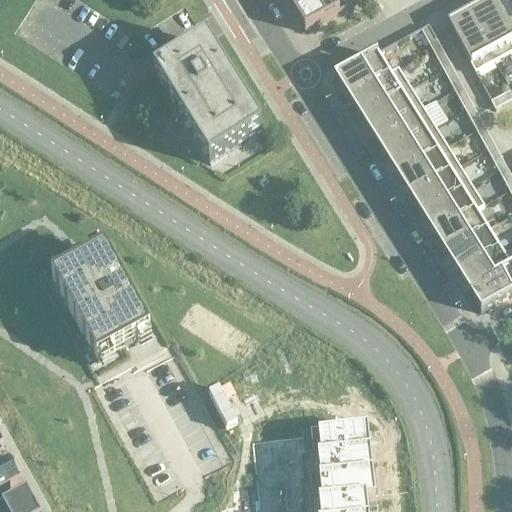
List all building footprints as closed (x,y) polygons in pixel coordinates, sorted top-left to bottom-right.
[(338,16),(329,0),(301,0),(291,6),(296,13),(295,14),(306,33),(338,16)] [(511,43),(511,9),(507,0),(497,0),(486,6),(508,46),(511,43)] [(511,55),(511,53),(508,46),(486,6),(467,17),(494,65),(511,55)] [(494,65),(467,17),(447,28),(474,76),(494,65)] [(434,44),(427,31),(420,34),(427,47),(434,44)] [(389,78),(376,57),(336,79),(348,100),(349,100),(389,78)] [(450,70),(443,57),(435,61),(442,74),(450,70)] [(261,134),(216,62),(163,94),(208,167),(261,134)] [(457,83),(450,70),(442,74),(449,87),(457,83)] [(398,73),(389,78),(349,100),(360,120),(361,119),(410,92),(398,73)] [(422,111),(410,92),(361,119),(372,139),(373,138),(422,111)] [(511,102),(511,98),(509,94),(498,101),(502,108),(511,102)] [(472,110),(465,97),(457,101),(464,114),(472,110)] [(479,123),(472,110),(464,114),(471,127),(479,123)] [(434,131),(422,111),(373,138),(384,158),(385,158),(434,131)] [(446,150),(434,131),(385,158),(396,178),(397,177),(446,150)] [(494,150),(487,137),(479,142),(486,155),(494,150)] [(458,170),(446,150),(397,177),(408,197),(409,197),(458,170)] [(501,163),(494,150),(486,155),(493,168),(501,163)] [(471,189),(458,170),(409,197),(420,217),(422,216),(471,189)] [(511,192),(511,183),(509,178),(501,182),(508,195),(511,192)] [(483,209),(471,189),(422,216),(432,236),(434,235),(474,213),(483,209)] [(486,233),(474,213),(434,235),(445,255),(446,255),(486,233)] [(498,252),(486,233),(446,255),(457,275),(458,274),(498,252)] [(511,269),(510,271),(498,252),(458,274),(469,294),(470,294),(511,270),(511,269)] [(120,283),(104,254),(102,254),(103,255),(53,282),(52,282),(51,283),(67,312),(80,337),(96,366),(98,365),(147,337),(148,338),(149,337),(133,307),(120,283)] [(511,297),(511,270),(470,294),(481,315),(511,297)] [(375,508),(366,433),(299,440),(300,444),(251,449),(257,511),(365,511),(366,509),(375,508)] [(8,462),(0,466),(0,493),(20,483),(8,462)] [(0,511),(35,511),(25,493),(0,507),(0,511)]
